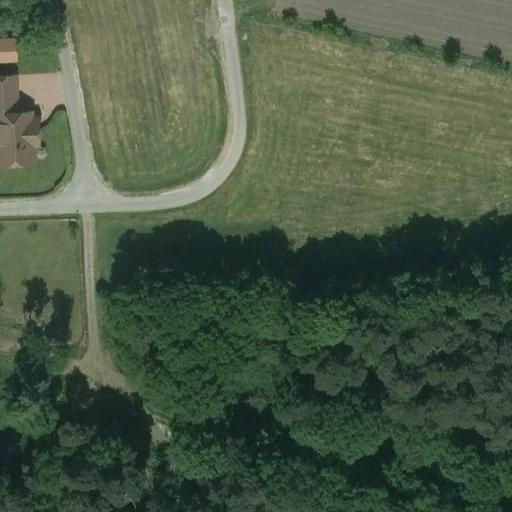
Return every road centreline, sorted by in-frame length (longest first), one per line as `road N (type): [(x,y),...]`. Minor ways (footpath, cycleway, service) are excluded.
road 1 (unclassified): [(226,0),(239,130),(207,188),(171,202),(0,209)]
road 2 (track): [(151,394),(107,381),(92,350),(88,206)]
